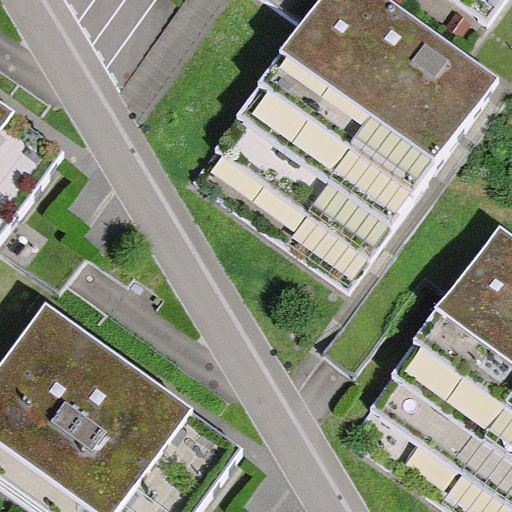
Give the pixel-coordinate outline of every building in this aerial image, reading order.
[(360,290),(509,73),(400,0),(324,0),(201,181),(360,290)] [(416,0),(480,43),(509,0),(416,0)] [(0,240),(64,147),(0,103),(0,240)] [(460,511),(511,511),(511,234),(503,228),(354,436),(460,511)] [(0,474),(55,511),(198,511),(245,444),(50,311),(0,382),(0,474)]
